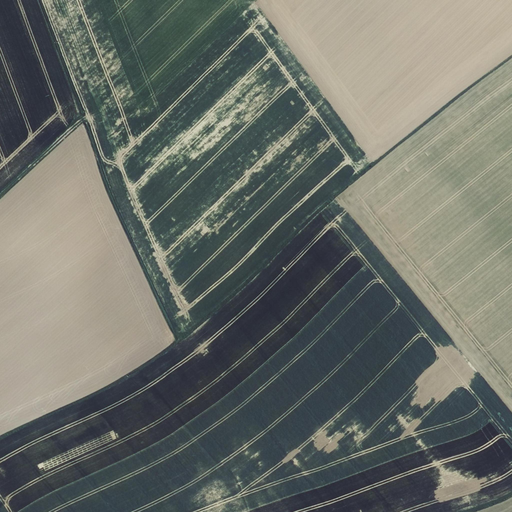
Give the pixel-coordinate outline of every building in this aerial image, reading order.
[(442,281),(445,286),(473,267),(469,262),(442,281)] [(450,290),(454,295),(478,273),(474,268),(450,290)] [(459,302),(485,282),(481,277),(455,297),(459,302)] [(466,311),(491,288),(486,284),(462,306),(466,311)] [(468,313),(472,317),(497,297),(493,292),(468,313)] [(479,325),(503,304),(499,300),(475,321),(479,325)] [(505,307),(481,328),(486,333),(510,312),(505,307)] [(492,342),(511,323),(511,315),(487,337),(492,342)] [(511,328),(494,343),(498,348),(511,336),(511,328)] [(511,341),(500,351),(505,356),(511,350),(511,341)]
